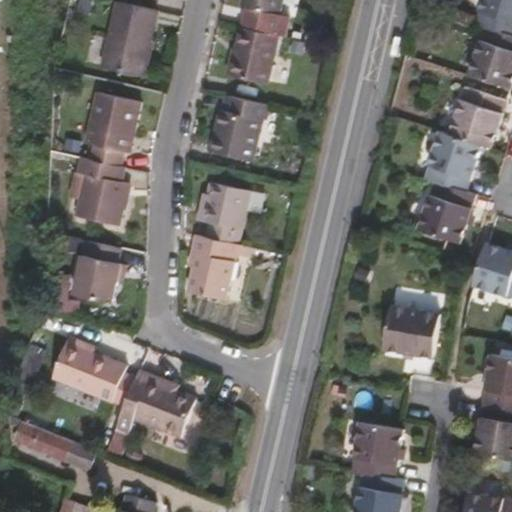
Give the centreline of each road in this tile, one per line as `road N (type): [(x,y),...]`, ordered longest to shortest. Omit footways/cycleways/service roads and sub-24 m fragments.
road 1 (residential): [(195,0),(161,150),(151,336),(290,388)]
road 2 (residential): [(290,388),(378,0)]
road 3 (residential): [(261,511),(290,388)]
